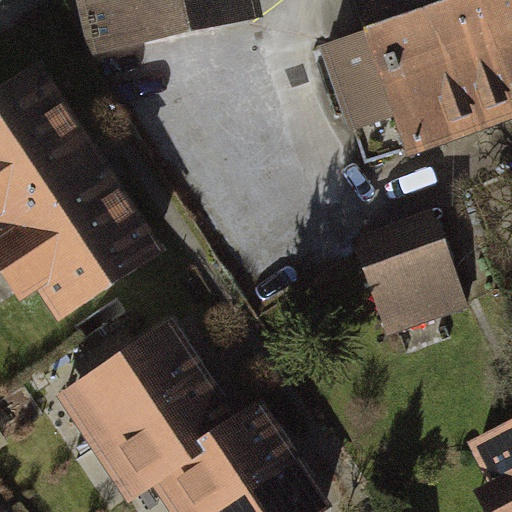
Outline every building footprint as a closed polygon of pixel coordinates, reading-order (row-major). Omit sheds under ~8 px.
[(84,0),(97,53),(253,16),(249,0),(84,0)] [(511,0),(363,0),(375,38),(417,157),(511,124),(511,0)] [(417,157),(375,38),(327,55),(369,174),(417,157)] [(159,259),(38,83),(0,109),(0,223),(67,321),(159,259)] [(436,225),(362,250),(391,334),(464,309),(436,225)] [(205,384),(172,333),(64,402),(98,453),(205,384)] [(239,435),(205,384),(98,453),(131,505),(158,487),(239,435)] [(231,511),(299,468),(266,417),(239,435),(158,487),(174,511),(231,511)] [(511,511),(511,437),(478,454),(507,511),(511,511)] [(328,511),(299,468),(231,511),(328,511)]
